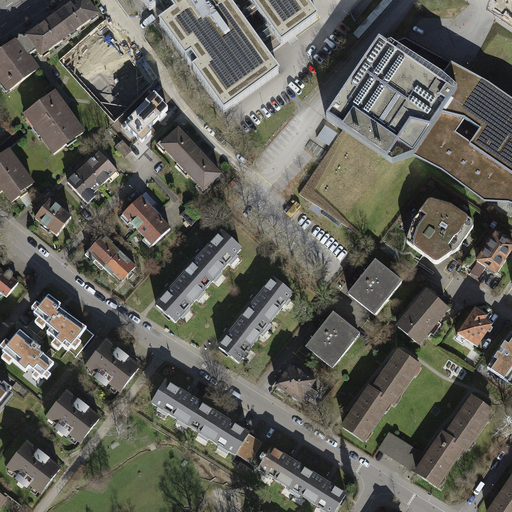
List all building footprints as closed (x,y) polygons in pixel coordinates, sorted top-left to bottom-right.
[(78,0),(55,17),(69,37),(98,16),(86,0),(78,0)] [(141,0),(150,12),(166,0),(171,7),(175,12),(167,18),(158,24),(224,114),(244,100),(280,74),(231,7),(240,0),(248,0),(282,46),(318,20),(313,14),(303,0),(141,0)] [(69,37),(55,17),(27,38),(37,52),(41,57),(69,37)] [(89,47),(129,91),(147,74),(107,30),(89,47)] [(18,41),(0,54),(0,80),(2,84),(6,84),(11,91),(38,71),(30,60),(28,58),(32,56),(37,52),(27,38),(24,39),(24,38),(19,37),(18,41)] [(404,39),(388,48),(378,43),(326,118),(342,130),(298,194),(343,224),(386,160),(391,164),(414,155),(458,91),(469,74),(434,55),(404,39)] [(511,99),(489,85),(469,74),(458,91),(414,155),(442,171),(480,199),(496,184),(510,192),(509,204),(511,204),(511,99)] [(55,95),(23,118),(54,159),(85,135),(62,105),(55,95)] [(152,99),(134,117),(146,130),(164,112),(152,99)] [(319,137),(331,145),(339,133),(327,125),(319,137)] [(144,141),(131,127),(120,137),(123,140),(133,151),(144,141)] [(177,131),(161,146),(203,191),(220,176),(204,159),(192,146),(177,131)] [(133,151),(123,140),(115,147),(125,158),(133,151)] [(9,153),(0,159),(0,196),(2,195),(12,208),(23,200),(21,198),(35,188),(9,153)] [(99,153),(83,169),(101,187),(108,180),(110,182),(119,173),(99,153)] [(83,169),(68,184),(87,204),(94,197),(92,194),(101,187),(83,169)] [(146,193),(140,198),(149,208),(155,202),(146,193)] [(42,194),(30,205),(35,210),(47,198),(42,194)] [(137,231),(155,214),(149,208),(140,198),(121,218),(127,225),(131,222),(137,231)] [(71,218),(49,201),(35,219),(57,236),(71,218)] [(409,233),(407,244),(412,248),(436,266),(458,250),(471,230),(473,226),(472,221),(450,206),(434,201),(428,203),(413,223),(409,233)] [(196,220),(185,209),(179,214),(191,226),(196,220)] [(155,214),(137,231),(145,238),(141,241),(149,248),(171,230),(155,214)] [(189,269),(208,286),(241,250),(221,233),(189,269)] [(511,245),(496,235),(472,270),(479,277),(487,266),(497,273),(511,251),(511,245)] [(103,268),(119,251),(102,236),(85,255),(93,262),(96,260),(103,268)] [(119,251),(103,268),(110,276),(114,273),(122,281),(136,267),(119,251)] [(349,294),(372,313),(382,301),(385,303),(391,296),(388,293),(398,281),(375,262),(349,294)] [(0,292),(7,298),(19,283),(12,277),(13,275),(13,273),(11,272),(10,271),(7,272),(6,274),(0,269),(0,292)] [(208,286),(189,269),(156,306),(175,323),(208,286)] [(273,279),(245,313),(265,329),(291,295),(273,279)] [(399,328),(415,341),(421,335),(424,338),(429,332),(432,335),(441,324),(437,321),(447,310),(428,294),(399,328)] [(33,317),(51,331),(47,335),(68,352),(87,330),(58,311),(61,307),(49,298),(33,317)] [(476,311),(457,337),(464,342),(465,339),(476,346),(490,326),(483,321),(486,318),(476,311)] [(238,364),(265,329),(245,313),(219,347),(238,364)] [(334,315),(307,348),(329,366),(340,353),(343,356),(349,348),(346,346),(357,333),(334,315)] [(41,351),(20,333),(3,353),(26,372),(30,368),(42,378),(54,365),(39,353),(41,351)] [(507,381),(511,374),(511,335),(488,368),(507,381)] [(105,342),(86,366),(120,391),(138,367),(105,342)] [(373,392),(389,402),(392,405),(419,365),(400,353),(373,392)] [(300,401),(314,382),(290,366),(276,387),(300,401)] [(2,385),(0,383),(0,400),(10,389),(4,383),(2,385)] [(194,430),(207,409),(166,383),(152,404),(194,430)] [(389,402),(373,392),(369,389),(343,428),(363,441),(389,402)] [(65,393),(47,416),(81,442),(99,418),(88,410),(91,406),(81,399),(78,402),(65,393)] [(446,437),(462,448),(465,450),(491,411),(472,398),(446,437)] [(207,409),(194,430),(235,456),(248,434),(207,409)] [(419,453),(389,433),(380,447),(409,467),(419,453)] [(246,462),(260,442),(248,434),(235,456),(246,462)] [(462,448),(446,437),(443,435),(427,458),(417,473),(436,486),(462,448)] [(260,442),(246,462),(259,469),(271,449),(260,442)] [(26,443),(8,468),(42,494),(58,468),(47,461),(50,456),(41,449),(37,452),(26,443)] [(296,492),(308,473),(271,449),(259,469),(296,492)] [(423,456),(419,453),(409,467),(413,470),(417,473),(427,458),(423,456)] [(308,473),(296,492),(327,511),(335,511),(346,495),(308,473)] [(511,511),(511,485),(509,484),(490,511),(511,511)]
